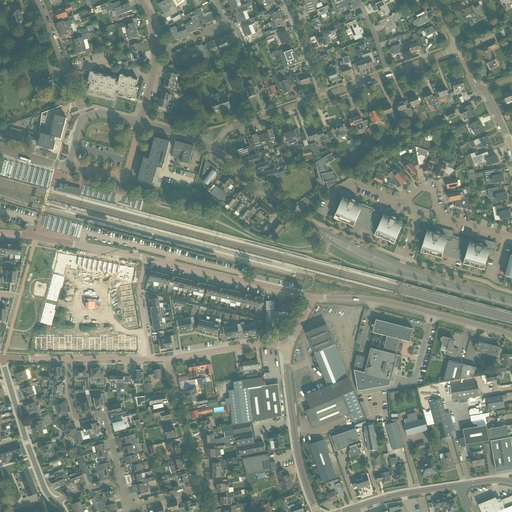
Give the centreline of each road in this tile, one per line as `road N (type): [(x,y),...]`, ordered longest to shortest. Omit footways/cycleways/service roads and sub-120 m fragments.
road 1 (unclassified): [(511,336),(399,304),(312,296)]
road 2 (residential): [(312,296),(144,257)]
road 3 (unclassified): [(314,511),(295,445),(288,351)]
road 4 (residential): [(120,480),(104,417),(75,415),(68,359)]
road 5 (residential): [(144,257),(0,233)]
road 6 (residential): [(202,487),(166,359)]
road 7 (residential): [(316,228),(211,149)]
road 8 (residential): [(323,95),(226,129),(211,149)]
road 9 (residential): [(139,122),(155,54),(140,0)]
road 10 (residential): [(83,117),(37,0)]
road 11 (residential): [(288,351),(263,343),(166,359)]
road 12 (unclassified): [(340,511),(458,487)]
